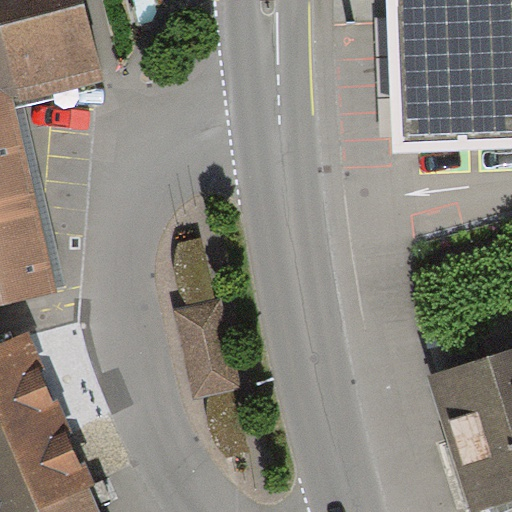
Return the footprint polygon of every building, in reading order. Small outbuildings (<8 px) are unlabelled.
[(81,0),(0,0),(0,41),(17,110),(48,102),(103,88),(81,0)] [(511,0),(372,0),(378,143),(507,137),(508,126),(511,126),(511,0)] [(0,315),(58,302),(53,278),(17,110),(0,41),(0,315)] [(240,446),(200,243),(176,248),(189,313),(172,316),(187,396),(205,393),(216,451),(240,446)] [(28,339),(0,349),(0,511),(24,511),(89,485),(28,339)] [(511,350),(421,379),(463,511),(466,511),(511,497),(511,350)] [(100,511),(89,485),(24,511),(100,511)]
